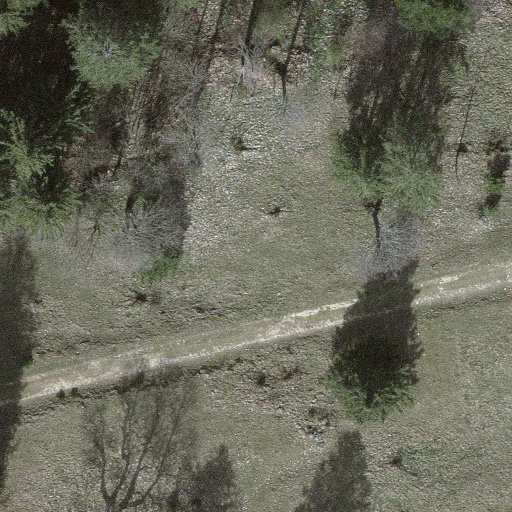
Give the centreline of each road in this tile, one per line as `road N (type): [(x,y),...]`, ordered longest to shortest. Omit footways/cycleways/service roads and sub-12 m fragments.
road 1 (track): [(0,396),(369,317)]
road 2 (track): [(511,277),(369,317)]
